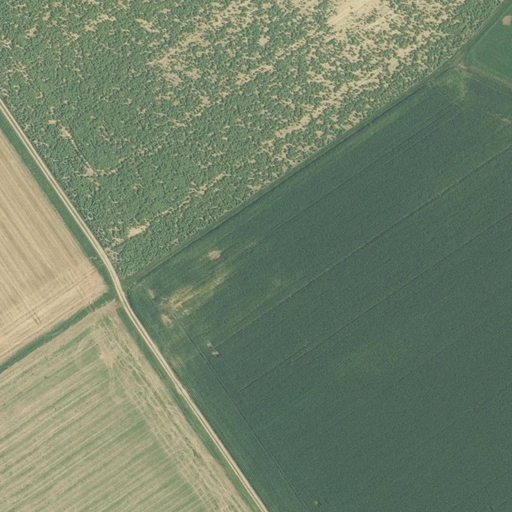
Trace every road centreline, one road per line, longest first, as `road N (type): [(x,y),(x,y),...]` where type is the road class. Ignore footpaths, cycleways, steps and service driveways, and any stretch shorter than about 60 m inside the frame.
road 1 (track): [(264,511),(0,104)]
road 2 (track): [(121,289),(457,61),(511,87)]
road 3 (track): [(121,289),(0,371)]
